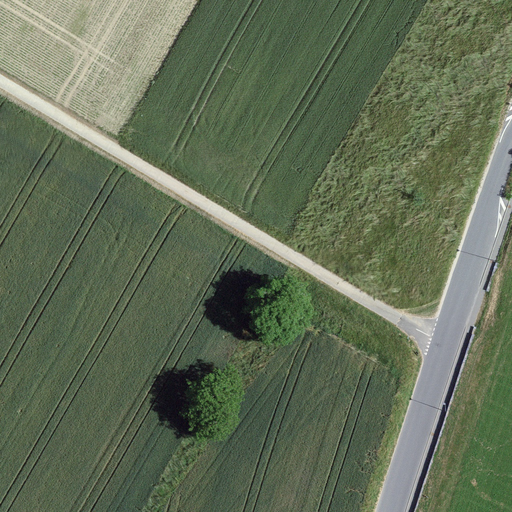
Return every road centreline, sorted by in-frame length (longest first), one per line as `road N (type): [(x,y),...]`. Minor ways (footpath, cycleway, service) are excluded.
road 1 (track): [(445,346),(0,80)]
road 2 (tertiary): [(511,139),(392,511)]
